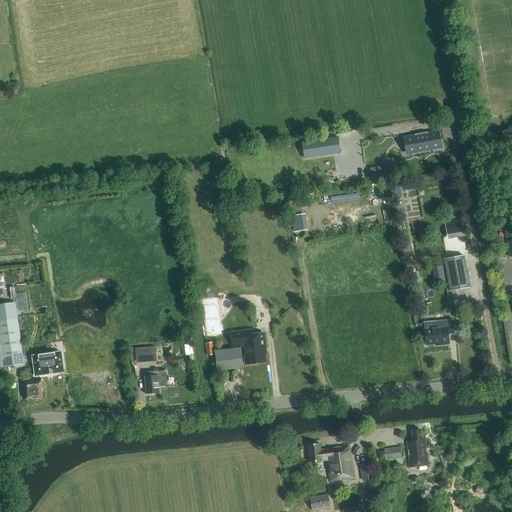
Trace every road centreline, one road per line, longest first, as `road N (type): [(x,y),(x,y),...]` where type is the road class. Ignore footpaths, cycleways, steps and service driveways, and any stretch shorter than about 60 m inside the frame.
road 1 (unclassified): [(0,431),(41,417),(138,418),(511,381)]
road 2 (track): [(498,382),(454,136)]
